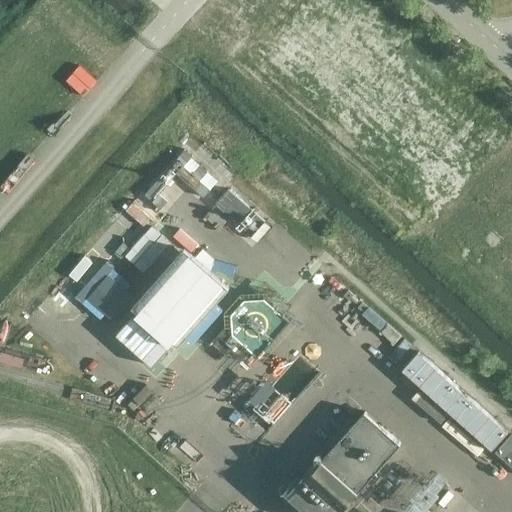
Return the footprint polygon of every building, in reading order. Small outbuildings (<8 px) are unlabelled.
[(86,94),(99,79),(81,64),(68,80),(86,94)] [(215,204),(255,242),(274,222),(234,184),(215,204)] [(180,346),(232,283),(189,248),(196,240),(181,228),(172,239),(151,222),(118,263),(109,255),(77,293),(113,322),(128,303),(135,310),(117,332),(156,363),(174,341),(180,346)] [(420,348),(402,369),(495,448),(487,457),(511,477),(511,420),(438,358),(435,361),(420,348)] [(308,511),(340,511),(401,444),(365,412),(291,496),(308,511)]
